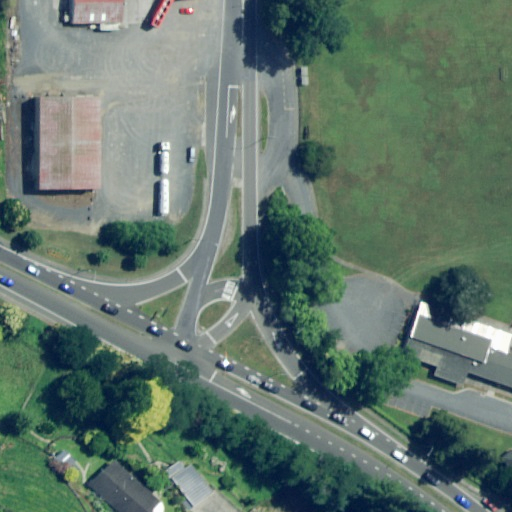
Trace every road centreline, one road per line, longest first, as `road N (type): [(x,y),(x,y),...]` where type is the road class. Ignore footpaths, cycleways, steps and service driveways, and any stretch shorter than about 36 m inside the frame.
road 1 (trunk): [(446,511),(345,449),(179,365)]
road 2 (primary): [(240,47),(249,96),(249,293)]
road 3 (primary): [(207,253),(240,47)]
road 4 (trunk): [(179,365),(0,275)]
road 5 (trunk): [(323,411),(394,450),(477,511)]
road 6 (trunk): [(197,351),(323,411)]
road 7 (trunk): [(249,293),(323,411)]
road 8 (trunk): [(99,302),(161,287),(207,253)]
